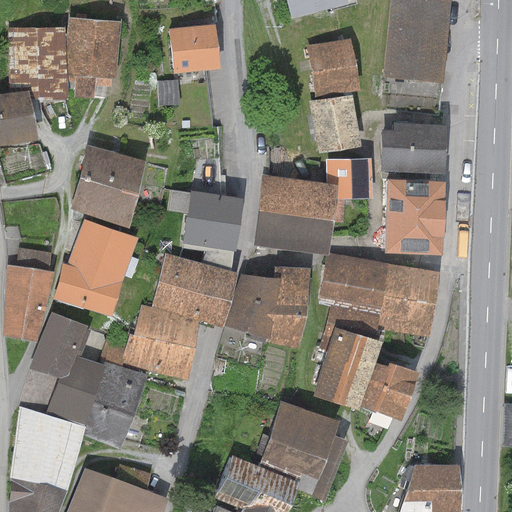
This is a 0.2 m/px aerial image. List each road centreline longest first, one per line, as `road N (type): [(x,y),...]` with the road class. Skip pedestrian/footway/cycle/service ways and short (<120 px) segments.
road 1 (residential): [(326,511),(400,426),(428,357),(449,264),(462,63),(468,47),(498,42)]
road 2 (residential): [(164,511),(242,261),(248,204),(229,0)]
road 3 (primary): [(479,511),(498,42)]
road 4 (track): [(449,264),(336,254),(242,261)]
road 5 (residential): [(0,368),(1,511)]
